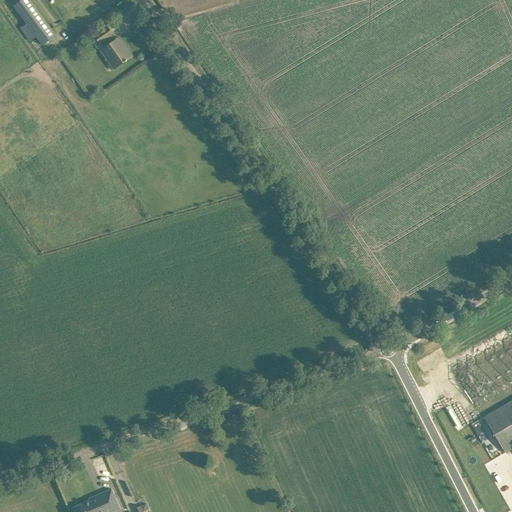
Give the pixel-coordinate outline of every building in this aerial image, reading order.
[(43,45),(56,35),(30,0),(20,0),(14,5),(27,23),(37,36),(43,45)] [(35,38),(37,36),(27,23),(21,27),(31,41),(35,38)] [(103,48),(117,67),(130,58),(133,56),(127,47),(124,50),(121,46),(121,45),(116,39),(115,40),(111,34),(113,33),(108,27),(95,37),(100,43),(101,42),(104,47),(103,48)] [(511,334),(456,367),(477,403),(511,383),(511,334)] [(511,399),(484,416),(505,452),(511,448),(511,399)] [(279,511),(261,467),(234,478),(248,511),(279,511)] [(195,502),(198,511),(235,511),(224,483),(194,495),(197,502),(195,502)] [(115,511),(121,510),(112,489),(89,499),(90,501),(73,508),(74,511),(115,511)] [(149,511),(145,501),(137,505),(140,511),(149,511)]
